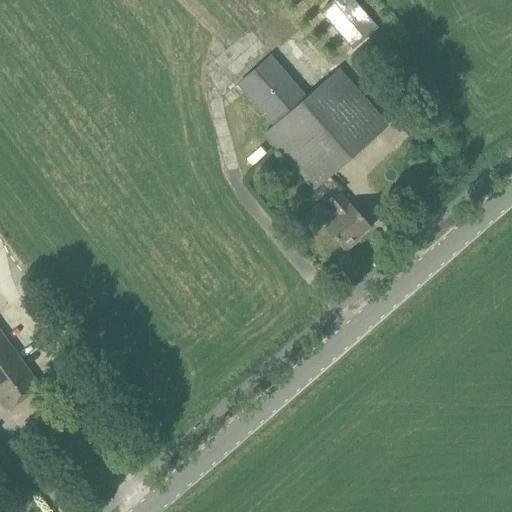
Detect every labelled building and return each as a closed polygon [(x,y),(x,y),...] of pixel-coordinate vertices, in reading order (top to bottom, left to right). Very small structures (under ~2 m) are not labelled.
[(338,8),(325,19),(352,50),(353,48),(364,39),(357,30),(370,19),(353,0),(332,0),(331,1),(338,8)] [(237,85),(273,126),(264,134),(313,190),(387,125),(338,70),(305,99),(269,57),(237,85)] [(418,116),(403,130),(411,139),(426,125),(418,116)] [(358,240),(357,239),(369,228),(338,192),(322,206),(319,204),(302,218),(314,232),(322,225),(344,252),(358,240)] [(15,406),(34,393),(32,390),(38,385),(0,332),(0,401),(6,410),(13,405),(15,406)]
